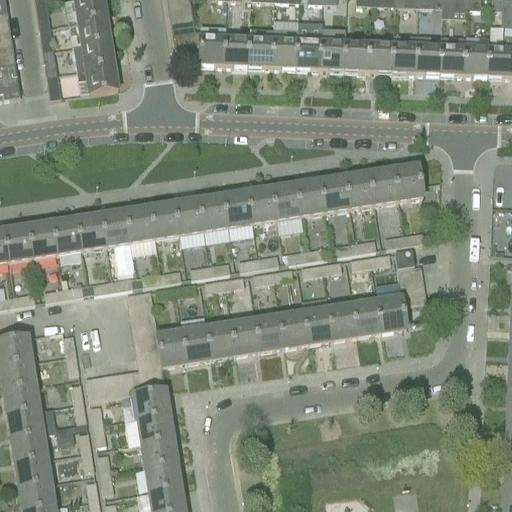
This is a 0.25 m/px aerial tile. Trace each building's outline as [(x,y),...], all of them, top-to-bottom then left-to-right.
[(0,0),(0,42),(8,41),(1,0),(0,0)] [(31,0),(34,13),(45,12),(42,0),(31,0)] [(163,0),(165,9),(188,6),(186,0),(163,0)] [(249,0),(249,8),(273,9),(272,0),(249,0)] [(272,0),(273,9),(287,10),(287,0),(272,0)] [(307,0),(307,10),(321,11),(321,0),(307,0)] [(321,0),(321,11),(335,12),(335,0),(321,0)] [(355,1),(354,12),(368,13),(369,1),(355,1)] [(369,1),(368,13),(383,13),(383,2),(369,1)] [(73,7),(76,31),(105,26),(102,3),(73,7)] [(403,3),(402,14),(416,15),(417,3),(403,3)] [(417,3),(416,15),(431,15),(431,4),(417,3)] [(441,4),(440,26),(450,26),(450,17),(450,16),(464,17),(465,5),(450,4),(441,4)] [(465,5),(464,17),(479,17),(479,5),(465,5)] [(511,6),(489,5),(489,18),(500,18),(499,32),(511,33),(511,20),(511,6)] [(165,9),(167,20),(189,17),(188,6),(165,9)] [(45,12),(34,13),(37,32),(48,31),(45,12)] [(167,20),(169,32),(191,29),(189,17),(167,20)] [(80,53),(80,55),(109,50),(105,26),(76,31),(68,32),(70,43),(78,42),(80,53)] [(170,43),(193,40),(193,39),(191,29),(169,32),(170,43)] [(295,40),(294,77),(318,78),(319,41),(320,41),(320,32),(319,32),(295,31),(295,40)] [(199,36),(199,40),(193,39),(193,40),(195,53),(198,52),(197,74),(222,75),(223,37),(199,36)] [(222,75),(246,76),(247,47),(224,46),(224,37),(223,37),(222,75)] [(246,76),(270,76),(271,39),(247,38),(247,47),(246,76)] [(270,76),(294,77),(295,40),(271,39),(270,76)] [(38,42),(42,61),(52,59),(49,40),(38,42)] [(172,56),(195,53),(193,40),(170,43),(172,56)] [(0,75),(13,73),(8,41),(0,42),(0,75)] [(318,78),(342,79),(343,51),(329,50),(330,41),(320,41),(319,41),(318,78)] [(486,84),(510,85),(511,43),(501,42),(500,57),(487,56),(486,84)] [(390,81),(414,82),(415,54),(415,45),(391,44),(391,53),(390,81)] [(438,83),(462,84),(463,55),(463,47),(439,46),(439,54),(438,83)] [(80,53),(72,55),(75,80),(84,78),(113,74),(109,50),(80,55),(80,53)] [(342,79),(366,80),(367,52),(343,51),(342,79)] [(366,80),(390,81),(391,53),(367,52),(366,80)] [(414,82),(438,83),(439,54),(415,54),(414,82)] [(462,84),(486,84),(487,56),(463,55),(462,84)] [(52,59),(42,61),(45,79),(55,78),(52,59)] [(0,75),(0,108),(18,105),(15,86),(13,73),(0,75)] [(84,78),(76,80),(77,90),(86,89),(88,102),(115,98),(117,97),(113,74),(84,78)] [(57,88),(46,90),(48,101),(49,108),(59,106),(57,88)] [(392,177),(393,185),(397,209),(422,205),(419,185),(417,173),(415,173),(415,175),(392,178),(392,177)] [(368,180),(367,181),(368,185),(372,213),(397,209),(393,185),(392,177),(391,177),(391,178),(368,182),(368,180)] [(344,184),(343,184),(343,185),(348,216),(372,213),(368,185),(367,181),(367,182),(349,185),(344,186),(344,185),(344,184)] [(319,188),(318,188),(324,220),(348,216),(343,185),(343,184),(342,184),(342,185),(342,186),(319,189),(319,188)] [(295,192),(294,192),(299,224),(324,220),(318,188),(318,190),(295,193),(295,192)] [(270,196),(275,228),(299,224),(294,192),(294,194),(270,197),(270,196)] [(246,199),(245,200),(245,201),(250,232),(275,228),(270,196),(269,196),(269,197),(246,201),(246,199)] [(222,203),(221,203),(226,235),(250,232),(245,201),(222,205),(222,203)] [(198,207),(197,207),(202,239),(226,235),(221,203),(221,204),(221,205),(198,208),(198,207)] [(173,211),(177,243),(202,239),(197,207),(196,207),(197,209),(174,212),(173,211)] [(149,214),(148,214),(153,247),(177,243),(173,211),(172,211),(172,212),(149,216),(149,214)] [(125,218),(124,219),(129,251),(153,247),(148,214),(148,215),(148,216),(125,220),(125,218)] [(100,222),(99,222),(104,254),(129,251),(124,219),(123,219),(124,220),(100,224),(100,222)] [(76,226),(75,226),(80,258),(104,254),(99,222),(99,224),(76,227),(76,226)] [(52,230),(51,230),(56,262),(80,258),(75,226),(75,228),(52,231),(52,230)] [(27,234),(26,234),(31,266),(56,262),(51,230),(50,230),(50,232),(27,235),(27,234)] [(3,237),(2,237),(7,270),(31,266),(26,234),(26,235),(3,239),(3,237)] [(421,240),(402,243),(404,253),(423,250),(421,240)] [(383,246),(382,246),(384,256),(385,256),(404,253),(402,243),(383,246)] [(374,258),(373,248),(354,251),(356,261),(374,258)] [(354,251),(334,254),(336,264),(356,261),(354,251)] [(325,265),(323,255),(305,258),(306,268),(325,265)] [(306,268),(305,258),(286,261),(287,271),(306,268)] [(395,278),(412,275),(409,259),(392,261),(395,278)] [(387,262),(368,265),(369,275),(389,272),(387,262)] [(277,273),(275,263),(256,266),(258,276),(277,273)] [(369,275),(368,265),(348,268),(350,278),(369,275)] [(256,266),(237,269),(238,279),(258,276),(256,266)] [(338,270),(319,273),(321,282),(340,279),(338,270)] [(227,271),(207,274),(208,284),(228,280),(227,271)] [(321,282),(319,273),(300,276),(301,285),(321,282)] [(208,284),(207,274),(188,277),(189,287),(208,284)] [(396,290),(420,286),(418,274),(412,275),(395,278),(396,290)] [(290,277),(270,280),(272,290),(291,287),(290,277)] [(179,288),(177,278),(158,281),(160,291),(179,288)] [(270,280),(251,283),(253,293),(272,290),(270,280)] [(160,291),(158,281),(140,284),(141,294),(160,291)] [(241,285),(222,288),(223,298),(243,295),(241,285)] [(130,286),(110,289),(111,299),(131,296),(130,286)] [(398,301),(422,298),(420,286),(396,290),(397,292),(398,301)] [(222,288),(203,291),(204,301),(223,298),(222,288)] [(111,299),(110,289),(91,292),(93,302),(111,299)] [(192,293),(173,296),(175,305),(194,302),(192,293)] [(81,294),(61,297),(63,307),(83,304),(81,294)] [(173,296),(154,299),(156,308),(175,305),(173,296)] [(63,307),(61,297),(43,300),(44,309),(63,307)] [(400,313),(402,313),(424,310),(422,298),(398,301),(399,304),(400,313)] [(149,299),(125,303),(127,315),(151,312),(149,299)] [(32,301),(12,304),(14,314),(34,311),(32,301)] [(0,316),(14,314),(12,304),(0,305),(0,316)] [(375,308),(380,340),(405,336),(402,313),(400,313),(399,304),(375,308)] [(351,311),(356,343),(380,340),(375,308),(351,311)] [(326,315),(331,347),(356,343),(351,311),(326,315)] [(127,316),(129,328),(153,325),(151,312),(127,316)] [(302,319),(307,351),(331,347),(326,315),(302,319)] [(278,322),(283,355),(307,351),(302,319),(278,322)] [(253,326),(258,358),(283,355),(278,322),(253,326)] [(129,328),(131,341),(154,337),(155,337),(153,325),(129,328)] [(229,330),(234,362),(258,358),(253,326),(229,330)] [(204,334),(209,366),(234,362),(229,330),(204,334)] [(204,334),(180,338),(185,371),(186,371),(186,370),(209,366),(204,334)] [(131,341),(133,354),(156,350),(155,341),(154,337),(131,341)] [(155,337),(154,337),(156,350),(158,363),(160,374),(162,374),(185,370),(185,371),(180,338),(156,341),(155,337)] [(62,345),(64,364),(74,362),(71,343),(62,345)] [(26,344),(0,348),(0,374),(32,369),(28,344),(26,344)] [(133,354),(135,366),(158,363),(156,350),(133,354)] [(74,362),(64,364),(67,383),(77,382),(74,362)] [(135,366),(136,379),(161,375),(162,375),(162,374),(160,374),(158,363),(135,366)] [(2,398),(2,399),(36,393),(32,370),(32,369),(0,374),(0,377),(3,398),(2,398)] [(161,375),(136,379),(140,403),(163,399),(165,399),(164,398),(161,375)] [(136,379),(123,381),(127,405),(130,404),(140,403),(136,379)] [(114,407),(127,405),(123,381),(110,383),(114,407)] [(101,408),(114,407),(110,383),(97,385),(101,408)] [(88,410),(101,408),(97,385),(84,387),(88,410)] [(79,392),(69,393),(72,413),(82,411),(79,392)] [(6,422),(6,423),(39,418),(36,393),(2,399),(3,399),(7,422),(6,422)] [(140,403),(130,404),(134,429),(167,423),(168,423),(168,421),(167,422),(163,399),(140,403)] [(82,411),(72,413),(75,432),(85,430),(82,411)] [(98,414),(88,415),(91,435),(101,433),(98,414)] [(10,447),(43,442),(39,418),(6,423),(6,424),(7,423),(11,447),(10,447)] [(134,429),(138,453),(171,448),(167,423),(134,429)] [(101,433),(91,435),(94,454),(104,452),(101,433)] [(86,441),(76,442),(79,461),(89,460),(86,441)] [(13,471),(13,472),(47,466),(43,442),(10,447),(10,448),(11,448),(15,471),(13,471)] [(138,453),(142,477),(175,472),(171,448),(138,453)] [(89,460),(79,461),(82,481),(92,479),(89,460)] [(96,464),(99,483),(109,482),(106,462),(96,464)] [(17,495),(17,496),(51,491),(47,466),(13,472),(15,472),(19,495),(17,495)] [(142,477),(146,501),(178,496),(175,472),(142,477)] [(109,482),(99,483),(102,502),(112,501),(109,482)] [(94,489),(84,491),(87,510),(97,508),(94,489)] [(54,511),(51,491),(17,496),(17,497),(19,496),(21,511),(54,511)] [(508,508),(507,511),(511,511),(511,491),(509,492),(504,491),(503,508),(508,508)] [(146,501),(147,511),(180,511),(178,496),(146,501)]
